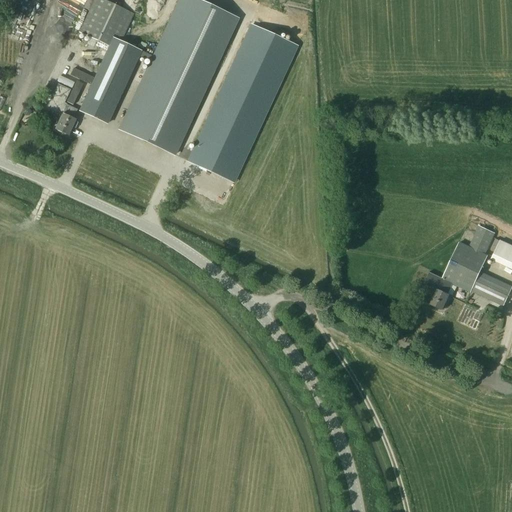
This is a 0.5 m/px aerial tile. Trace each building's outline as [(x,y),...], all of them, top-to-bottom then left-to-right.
[(103,0),(93,0),(78,33),(97,42),(107,47),(112,36),(122,41),(134,14),(103,0)] [(109,47),(79,112),(107,124),(138,56),(151,62),(119,130),(174,155),(237,19),(195,0),(179,0),(153,57),(121,43),(113,39),(109,47)] [(251,26),(188,162),(233,183),(297,47),(251,26)] [(58,85),(55,91),(47,108),(62,115),(62,114),(64,115),(67,106),(68,105),(66,104),(67,104),(66,104),(64,103),(67,97),(70,91),(58,85)] [(62,115),(55,129),(68,136),(72,127),(75,129),(78,123),(75,121),(72,119),(76,111),(67,106),(64,115),(62,114),(62,115)] [(448,296),(453,285),(471,293),(471,292),(504,308),(511,289),(511,287),(480,272),(488,256),(486,255),(495,234),(479,227),(470,247),(467,246),(459,243),(442,279),(429,273),(424,285),(437,292),(431,305),(442,310),(449,296),(448,296)] [(495,252),(499,241),(494,239),(490,250),(495,252)] [(511,268),(511,245),(500,240),(492,260),(511,268)]
